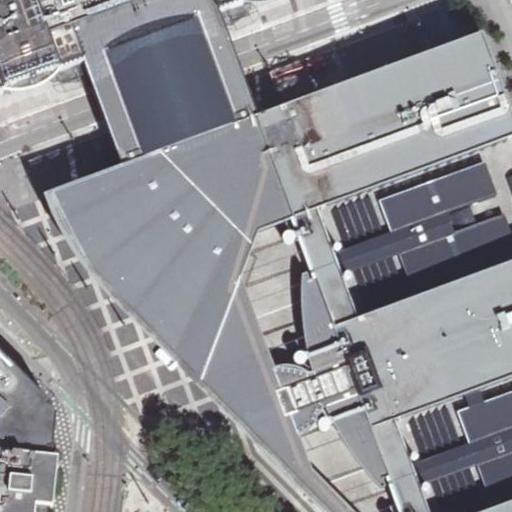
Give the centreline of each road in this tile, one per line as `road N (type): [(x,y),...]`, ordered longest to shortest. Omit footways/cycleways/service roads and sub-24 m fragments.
road 1 (unclassified): [(383,0),(0,143)]
road 2 (tertiary): [(222,511),(71,357)]
road 3 (residential): [(73,511),(80,430),(71,357)]
